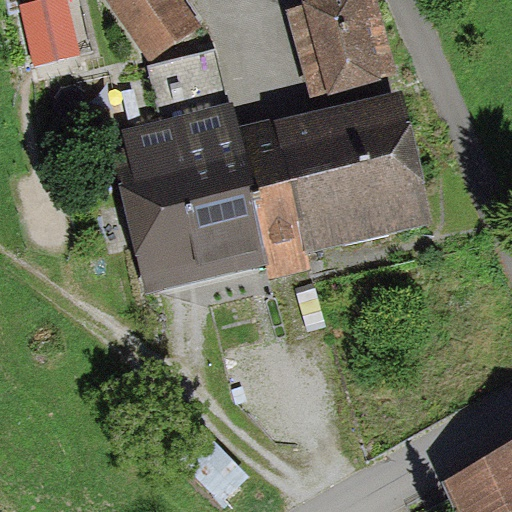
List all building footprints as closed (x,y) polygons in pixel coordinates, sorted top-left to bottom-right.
[(66,0),(61,0),(22,10),(37,71),(82,59),(66,0)] [(105,0),(150,65),(201,31),(179,0),(105,0)] [(314,108),(397,85),(372,0),(358,0),(289,19),(314,108)] [(238,133),(219,53),(147,72),(160,126),(120,135),(131,183),(116,187),(144,305),(267,276),(270,288),(317,277),(314,266),(440,237),(407,94),(238,133)] [(511,511),(511,455),(440,490),(450,511),(511,511)]
